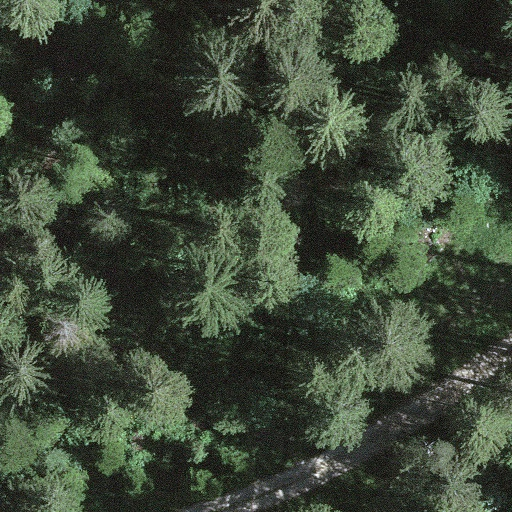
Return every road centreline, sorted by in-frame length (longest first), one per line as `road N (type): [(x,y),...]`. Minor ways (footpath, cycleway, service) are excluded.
road 1 (track): [(511,351),(395,433),(234,511)]
road 2 (track): [(511,135),(369,0)]
